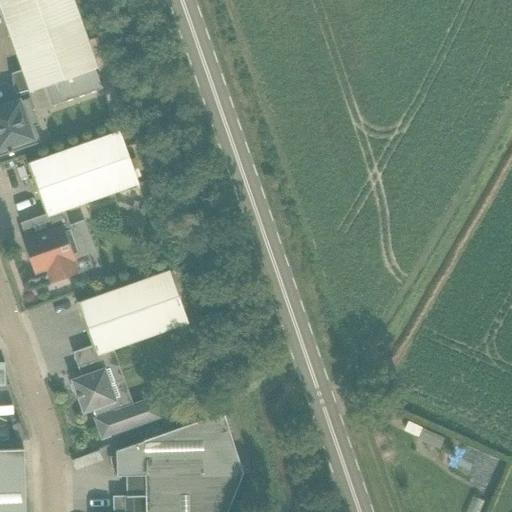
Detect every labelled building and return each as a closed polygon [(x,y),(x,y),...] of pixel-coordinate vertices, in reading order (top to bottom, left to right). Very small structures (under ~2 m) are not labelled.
[(54,83),(61,103),(101,89),(94,69),(97,68),(72,0),(0,0),(0,11),(23,75),(13,78),(15,95),(14,95),(15,97),(54,83)] [(0,156),(8,154),(8,155),(12,153),(36,144),(38,138),(34,126),(38,125),(28,98),(12,104),(12,103),(0,106),(0,156)] [(119,131),(26,164),(45,217),(63,210),(64,210),(137,184),(119,131)] [(50,231),(22,241),(34,274),(46,269),(51,282),(69,276),(77,273),(92,268),(87,253),(93,251),(82,220),(69,225),(63,210),(45,217),(50,231)] [(186,324),(167,271),(76,303),(94,356),(186,324)] [(99,359),(77,367),(81,377),(71,380),(83,413),(92,409),(95,418),(94,419),(101,439),(160,418),(153,398),(117,411),(114,401),(115,401),(103,369),(102,369),(99,359)] [(226,511),(242,473),(222,412),(115,451),(115,475),(125,475),(146,474),(146,495),(125,496),(125,511),(226,511)] [(0,511),(24,511),(23,449),(0,449),(0,511)]
